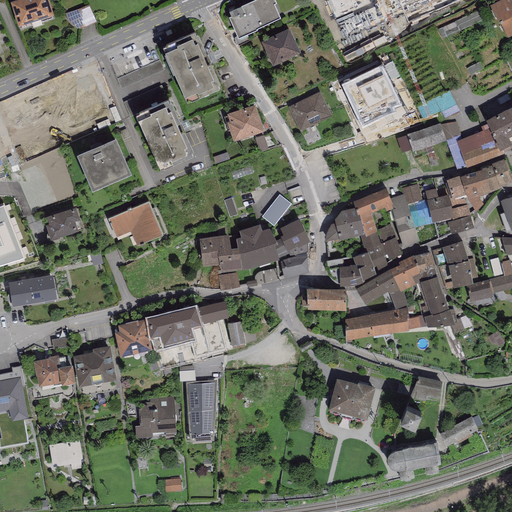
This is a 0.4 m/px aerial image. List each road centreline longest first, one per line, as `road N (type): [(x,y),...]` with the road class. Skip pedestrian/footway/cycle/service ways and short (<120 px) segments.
road 1 (residential): [(201,1),(311,190),(318,275),(282,284)]
road 2 (residential): [(511,379),(445,376),(298,329),(282,284)]
road 3 (residential): [(282,284),(30,336)]
road 4 (residential): [(201,1),(0,91)]
